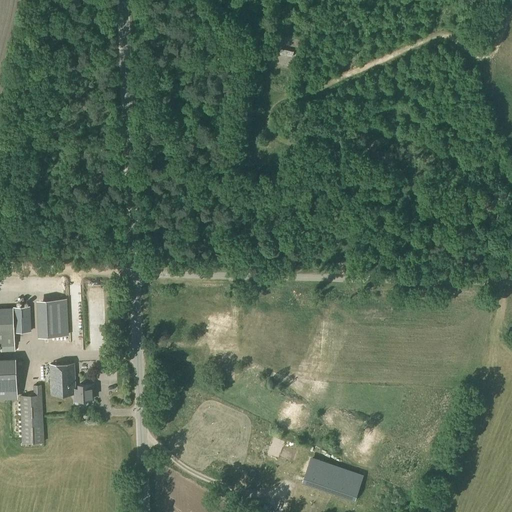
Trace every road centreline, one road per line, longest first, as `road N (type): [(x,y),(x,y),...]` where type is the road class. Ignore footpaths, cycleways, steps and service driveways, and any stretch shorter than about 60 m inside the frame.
road 1 (unclassified): [(134,273),(511,282)]
road 2 (track): [(511,7),(496,44),(480,55),(434,36),(316,90),(271,97)]
road 3 (unclassified): [(134,273),(123,0)]
road 4 (unclassified): [(144,511),(134,273)]
road 5 (track): [(271,97),(266,128),(305,154),(330,184),(340,221),(339,279)]
road 6 (track): [(134,273),(0,270)]
